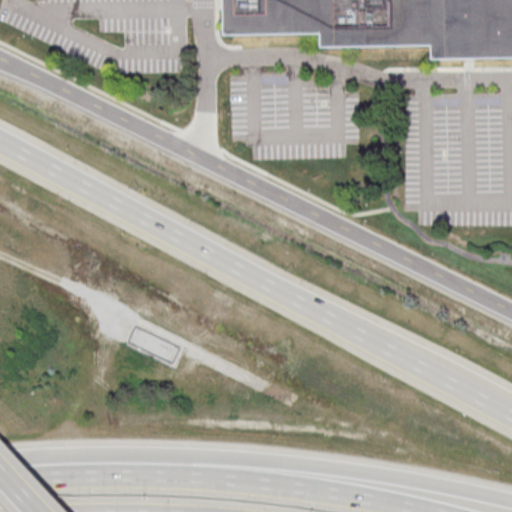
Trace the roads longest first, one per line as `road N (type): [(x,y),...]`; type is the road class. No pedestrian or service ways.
road 1 (tertiary): [(0,63),(511,317)]
road 2 (motorway): [(511,500),(368,471),(195,455),(151,454),(96,470)]
road 3 (motorway): [(430,511),(315,489),(96,470)]
road 4 (motorway): [(511,412),(240,268)]
road 5 (motorway): [(240,268),(0,139)]
